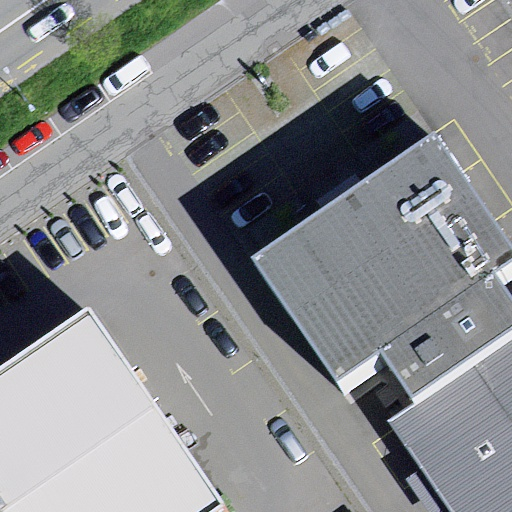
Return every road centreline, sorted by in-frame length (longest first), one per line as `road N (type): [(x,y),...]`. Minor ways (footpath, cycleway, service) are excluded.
road 1 (unknown): [(129,126),(393,511)]
road 2 (unknown): [(238,511),(245,481),(239,438),(111,272),(74,267),(0,314)]
road 3 (unclassified): [(0,215),(313,0)]
road 4 (unknown): [(511,159),(386,0)]
